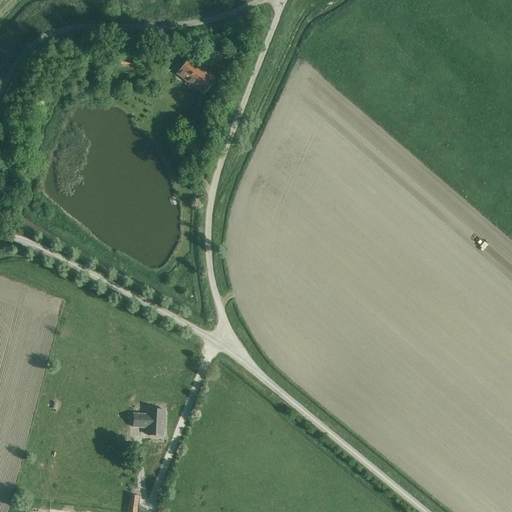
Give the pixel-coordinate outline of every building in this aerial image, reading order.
[(226,50),(234,59),(246,48),(238,39),(226,50)] [(153,48),(163,61),(170,56),(159,44),(153,48)] [(203,66),(202,68),(189,57),(176,74),(202,94),(216,76),(203,66)] [(158,409),(140,408),(139,422),(157,423),(158,409)] [(144,462),(163,463),(164,444),(139,443),(137,470),(144,470),(144,462)] [(129,511),(137,511),(139,498),(131,497),(129,511)]
